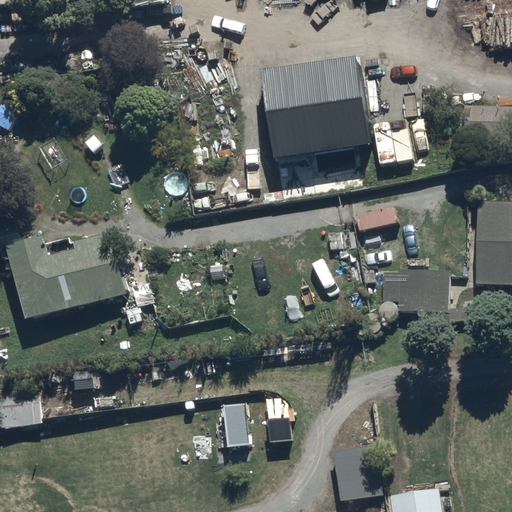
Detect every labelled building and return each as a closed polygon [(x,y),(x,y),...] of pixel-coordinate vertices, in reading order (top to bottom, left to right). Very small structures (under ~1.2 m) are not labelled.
[(0,0),(0,17),(121,6),(120,0),(0,0)] [(511,114),(466,112),(464,147),(511,148),(511,114)] [(511,210),(480,209),(477,292),(511,293),(511,210)] [(9,259),(30,333),(129,305),(128,300),(131,299),(126,282),(123,283),(111,244),(76,254),(73,244),(50,251),(49,247),(9,259)] [(452,280),(385,280),(384,309),(383,310),(382,311),(382,312),(382,313),(382,314),(382,315),(382,316),(382,317),(382,318),(383,319),(384,320),(385,321),(386,322),(387,322),(388,322),(389,322),(390,322),(391,322),(392,322),(393,321),(394,321),(395,320),(396,319),(396,318),(397,318),(397,317),(397,316),(397,315),(397,314),(397,313),(397,312),(396,311),(396,310),(395,310),(395,309),(400,309),(400,319),(452,319),(452,280)] [(248,413),(226,415),(230,457),(252,454),(248,413)] [(442,511),(441,498),(394,505),(394,511),(442,511)]
